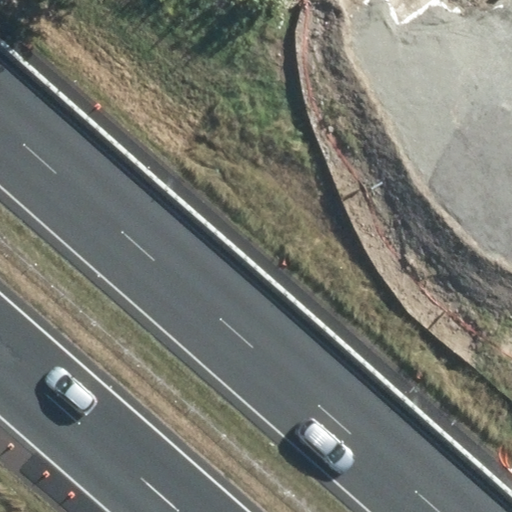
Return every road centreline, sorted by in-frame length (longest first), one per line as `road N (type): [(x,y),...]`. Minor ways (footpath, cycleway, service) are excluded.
road 1 (motorway): [(0,98),(467,511)]
road 2 (motorway): [(246,511),(0,295)]
